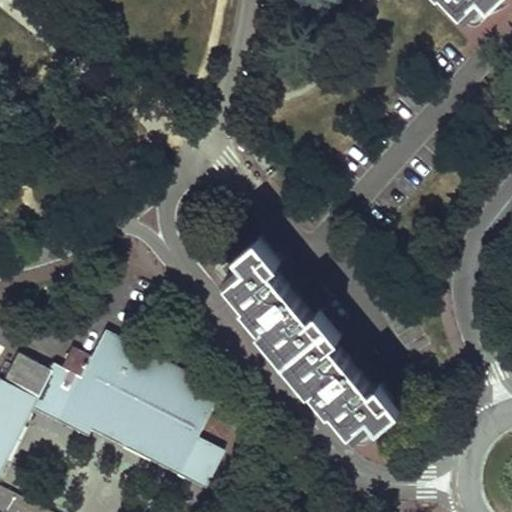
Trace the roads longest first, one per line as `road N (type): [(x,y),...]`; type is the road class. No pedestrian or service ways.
road 1 (residential): [(145,214),(343,459),(379,481),(464,483)]
road 2 (residential): [(145,214),(200,144),(226,87),(246,0)]
road 3 (residential): [(506,413),(464,293),(471,252),(511,196)]
road 4 (residential): [(0,272),(62,254),(145,214)]
